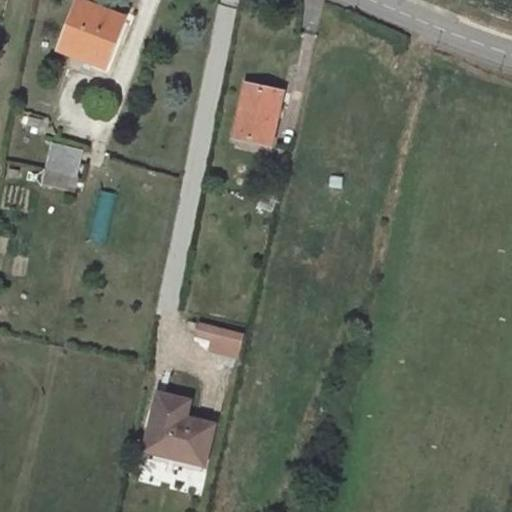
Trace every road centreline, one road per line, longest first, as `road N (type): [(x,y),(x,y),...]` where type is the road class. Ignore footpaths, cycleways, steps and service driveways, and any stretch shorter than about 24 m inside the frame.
road 1 (unknown): [(160,382),(193,141),(229,0)]
road 2 (unclassified): [(511,58),(355,0)]
